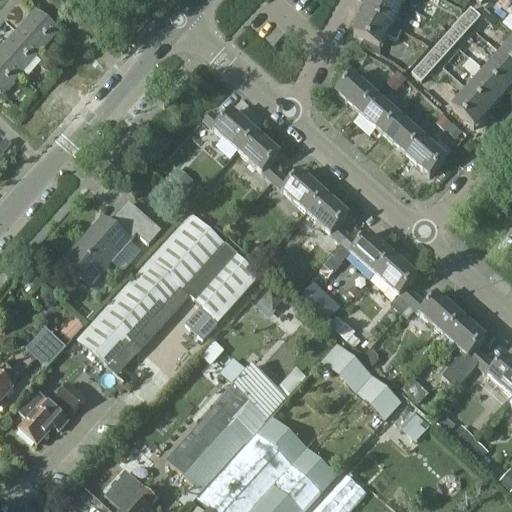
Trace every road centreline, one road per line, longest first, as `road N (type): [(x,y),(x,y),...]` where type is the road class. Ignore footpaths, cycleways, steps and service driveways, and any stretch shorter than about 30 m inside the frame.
road 1 (tertiary): [(0,221),(187,18)]
road 2 (residential): [(424,230),(293,113)]
road 3 (residential): [(293,113),(187,18)]
road 4 (residential): [(511,135),(424,230)]
road 5 (residential): [(293,113),(352,0)]
